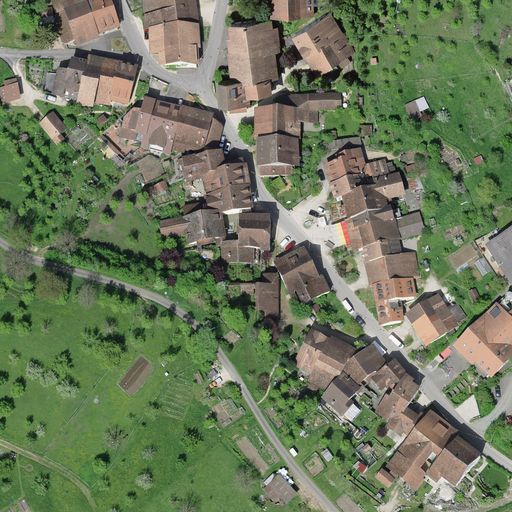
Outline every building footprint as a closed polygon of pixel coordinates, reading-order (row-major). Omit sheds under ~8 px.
[(78,42),(80,47),(101,40),(100,36),(120,29),(110,0),(106,0),(102,2),(101,0),(64,0),(55,3),(59,17),(69,14),(73,24),(78,42)] [(198,28),(196,0),(190,0),(168,1),(167,0),(145,0),(148,31),(153,31),(198,28)] [(267,0),(268,16),(315,15),(314,0),(267,0)] [(333,17),(296,37),(318,76),(354,55),(333,17)] [(231,41),(235,81),(244,80),(250,80),(272,78),(277,77),(271,23),(234,27),(235,41),(231,41)] [(66,46),(78,42),(73,24),(61,27),(66,46)] [(198,28),(153,31),(154,55),(163,55),(164,68),(201,65),(198,28)] [(94,103),(104,57),(88,54),(87,59),(71,56),(68,69),(57,66),(51,94),(77,100),(76,104),(93,108),(94,103)] [(119,61),(104,57),(94,103),(109,106),(110,100),(119,61)] [(138,65),(119,61),(110,100),(128,104),(138,65)] [(272,78),(250,80),(251,95),(274,92),(272,78)] [(247,109),(244,80),(235,81),(219,83),(222,104),(233,103),(234,110),(247,109)] [(19,85),(2,88),(4,102),(22,99),(19,85)] [(124,117),(122,127),(119,137),(136,141),(137,134),(138,133),(144,134),(140,147),(171,155),(172,150),(180,119),(178,119),(181,106),(156,100),(156,99),(144,96),(141,108),(134,107),(124,117)] [(283,99),(284,113),(299,113),(299,125),(318,124),(318,112),(343,111),(343,97),(283,99)] [(422,101),(409,108),(414,119),(428,112),(422,101)] [(214,112),(182,104),(181,106),(178,119),(180,119),(172,150),(189,155),(203,152),(213,117),(214,112)] [(263,144),(300,142),(299,125),(299,113),(284,113),(261,114),(263,144)] [(55,115),(43,126),(57,143),(70,133),(55,115)] [(106,116),(98,121),(102,126),(109,122),(106,116)] [(224,126),(213,117),(203,152),(218,148),(224,126)] [(372,127),(362,128),(362,136),(373,136),(372,127)] [(300,142),(263,144),(263,168),(294,167),(300,167),(300,142)] [(189,155),(182,157),(188,182),(202,178),(201,173),(217,170),(216,167),(226,165),(222,147),(218,148),(203,152),(189,155)] [(361,147),(335,155),(336,159),(324,163),(334,198),(341,195),(353,192),(353,189),(367,185),(366,181),(396,172),(394,165),(393,165),(392,162),(386,163),(385,159),(366,164),(361,147)] [(246,161),(226,165),(216,167),(217,170),(201,173),(202,178),(205,192),(250,185),(251,184),(246,161)] [(294,177),(294,167),(263,168),(264,179),(294,177)] [(353,192),(341,195),(347,218),(384,208),(383,206),(391,204),(393,203),(392,198),(406,194),(400,171),(396,172),(366,181),(367,185),(353,189),(353,192)] [(165,184),(157,188),(160,196),(169,191),(165,184)] [(250,185),(205,192),(208,208),(208,210),(218,208),(219,212),(222,212),(253,207),(250,185)] [(184,213),(202,209),(200,202),(183,205),(184,213)] [(347,218),(345,219),(353,251),(363,247),(399,239),(426,232),(420,211),(395,218),(395,217),(394,218),(391,204),(383,206),(384,208),(347,218)] [(226,236),(222,212),(219,212),(218,208),(208,210),(208,208),(202,209),(184,213),(184,215),(158,220),(162,239),(185,235),(187,244),(197,242),(198,246),(215,243),(214,238),(226,236)] [(271,214),(240,213),(239,241),(238,248),(255,248),(255,250),(270,250),(271,214)] [(511,233),(490,248),(511,281),(511,233)] [(399,239),(363,247),(365,261),(386,257),(386,256),(400,253),(402,253),(399,239)] [(255,263),(255,250),(255,248),(238,248),(239,241),(229,241),(223,243),(223,262),(255,263)] [(305,250),(277,264),(293,295),(299,292),(306,306),(328,295),(305,250)] [(386,257),(365,261),(369,285),(373,284),(413,278),(420,277),(416,250),(402,253),(400,253),(386,256),(386,257)] [(279,323),(280,276),(265,276),(265,286),(260,286),(260,307),(264,307),(264,323),(279,323)] [(413,278),(373,284),(379,325),(404,321),(400,298),(416,295),(413,278)] [(439,299),(410,318),(431,347),(459,328),(439,299)] [(511,320),(499,307),(457,349),(476,367),(480,363),(495,379),(511,362),(511,320)] [(330,338),(311,328),(292,365),(311,375),(308,381),(326,391),(342,371),(347,361),(357,348),(332,335),(330,338)] [(347,361),(342,371),(358,384),(360,382),(365,386),(369,382),(370,383),(373,380),(371,378),(389,364),(374,343),(347,361)] [(406,371),(395,358),(389,364),(371,378),(373,380),(382,390),(386,387),(392,392),(405,372),(406,371)] [(358,384),(342,371),(326,391),(320,397),(342,416),(354,402),(351,399),(361,387),(358,384)] [(415,378),(405,372),(392,392),(390,396),(386,393),(374,412),(389,421),(394,413),(400,417),(407,406),(420,386),(412,381),(415,378)] [(419,415),(407,406),(400,417),(394,413),(389,421),(385,425),(401,437),(403,433),(409,437),(425,415),(421,412),(419,415)] [(460,433),(431,409),(425,415),(385,466),(416,490),(425,479),(423,478),(426,474),(437,483),(441,477),(455,487),(483,453),(458,435),(460,433)] [(382,469),(375,478),(387,487),(394,479),(382,469)] [(298,495),(280,477),(266,491),(277,502),(282,498),(288,504),(298,495)]
